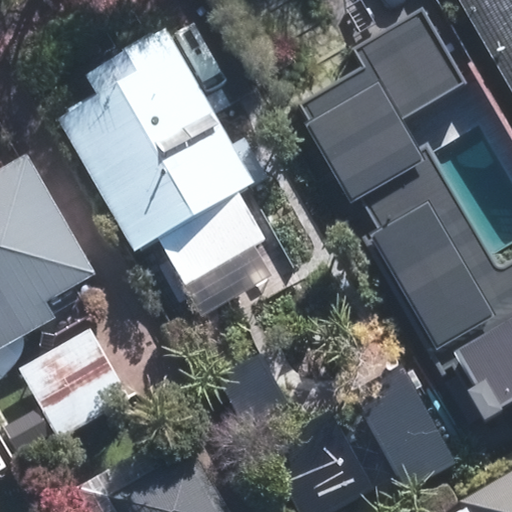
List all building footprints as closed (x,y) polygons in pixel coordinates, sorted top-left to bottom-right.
[(511,0),(454,0),(511,101),(511,0)] [(460,85),(420,13),(355,50),(364,66),(303,100),(484,417),(511,400),(511,258),(496,267),(409,114),(460,85)] [(233,35),(191,55),(213,99),(254,80),(233,35)] [(261,252),(234,202),(253,192),(163,37),(84,83),(97,107),(61,127),(58,128),(133,260),(137,258),(157,247),(184,295),(261,252)] [(0,357),(47,331),(36,313),(91,282),(24,165),(0,179),(0,357)] [(57,446),(129,405),(90,336),(17,377),(38,415),(13,429),(28,457),(55,442),(57,446)] [(414,379),(360,408),(405,489),(458,460),(414,379)] [(332,416),(262,453),(294,511),(345,511),(375,496),(332,416)] [(226,511),(193,453),(108,502),(113,511),(226,511)] [(510,511),(511,474),(454,507),(457,511),(510,511)]
